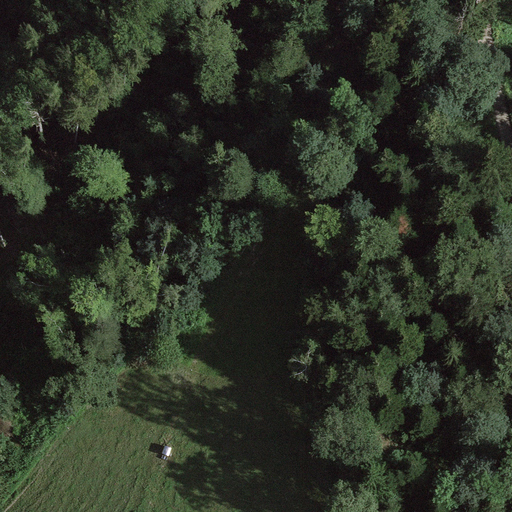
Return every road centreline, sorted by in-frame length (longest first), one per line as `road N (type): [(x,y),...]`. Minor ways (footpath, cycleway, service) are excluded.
road 1 (track): [(511,402),(299,168),(269,232),(292,318)]
road 2 (track): [(269,232),(154,511)]
road 3 (track): [(299,168),(297,108),(323,0)]
road 4 (track): [(484,0),(511,148)]
